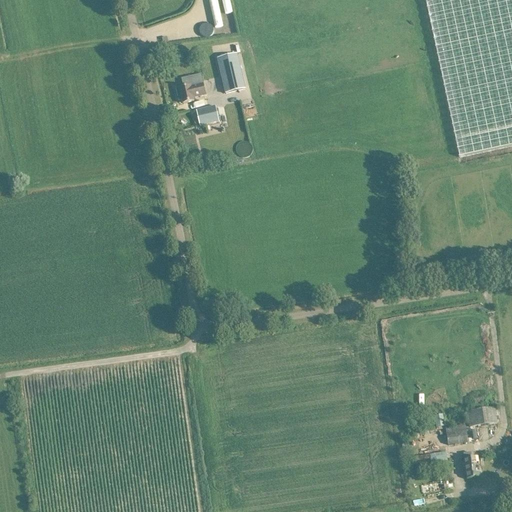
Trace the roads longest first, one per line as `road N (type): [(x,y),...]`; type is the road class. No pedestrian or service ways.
road 1 (unclassified): [(202,314),(130,0)]
road 2 (unclassified): [(511,277),(225,319),(202,314)]
road 3 (unclassified): [(0,370),(189,347),(202,314)]
